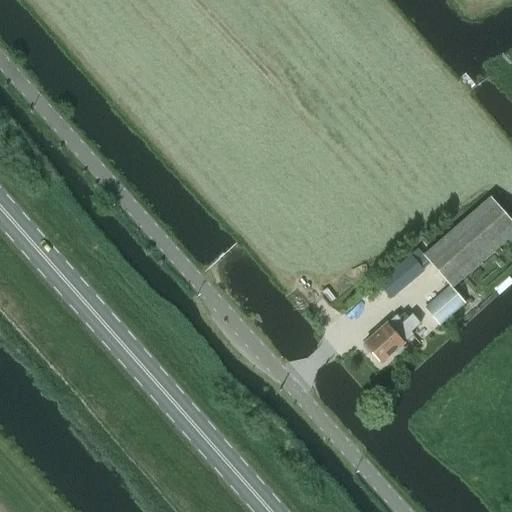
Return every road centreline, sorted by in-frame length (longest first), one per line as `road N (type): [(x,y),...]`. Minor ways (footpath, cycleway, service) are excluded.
road 1 (unclassified): [(0,64),(401,511)]
road 2 (primary): [(271,511),(0,208)]
